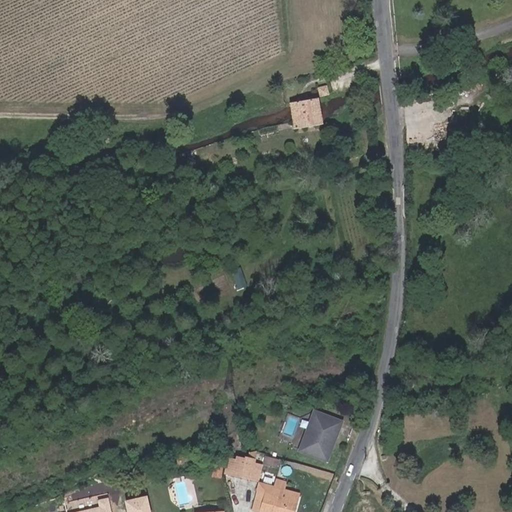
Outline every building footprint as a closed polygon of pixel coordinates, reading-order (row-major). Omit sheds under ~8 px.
[(321,121),(317,101),(316,98),(287,104),(288,105),(292,124),(293,129),(321,123),(321,121)] [(311,420),(298,451),(325,463),(342,424),(319,415),(316,422),(311,420)] [(227,453),(222,472),(230,475),(235,456),(227,453)] [(253,461),(235,456),(230,475),(248,480),(253,461)] [(264,456),(263,464),(278,468),(279,460),(264,456)] [(248,480),(256,482),(261,463),(253,461),(248,480)] [(272,481),(260,477),(251,511),(255,511),(295,511),(299,496),(269,488),(272,481)]
